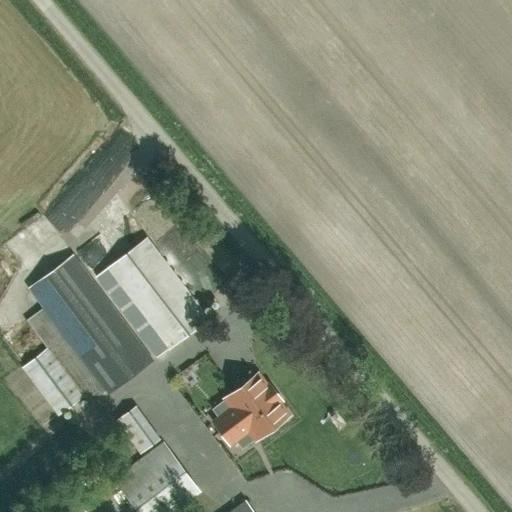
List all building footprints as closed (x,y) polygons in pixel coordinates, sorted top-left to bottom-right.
[(168,348),(207,319),(146,239),(108,268),(168,348)] [(27,319),(48,348),(84,395),(92,406),(152,361),(73,255),(29,288),(43,307),(27,319)] [(84,395),(48,348),(23,367),(58,414),(84,395)] [(202,359),(165,391),(185,415),(223,383),(202,359)] [(219,418),(214,422),(229,443),(235,439),(249,428),(256,438),(257,438),(287,416),(277,402),(279,401),(280,400),(280,399),(270,386),(269,385),(269,386),(266,388),(257,375),(226,398),(227,398),(234,407),(219,418)] [(142,456),(165,442),(143,406),(120,419),(142,456)] [(166,448),(118,483),(139,511),(171,511),(199,492),(166,448)] [(253,511),(245,501),(229,511),(253,511)] [(86,511),(76,502),(66,511),(86,511)]
